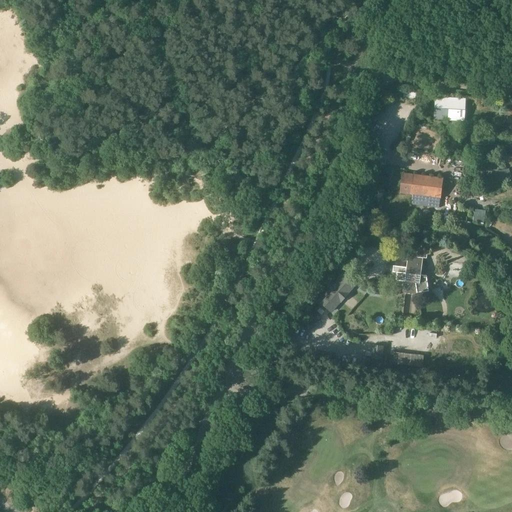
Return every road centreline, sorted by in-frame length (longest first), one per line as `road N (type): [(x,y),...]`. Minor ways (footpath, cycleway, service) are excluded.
road 1 (unknown): [(78,511),(236,309),(349,68),(369,53),(391,0)]
road 2 (unclassified): [(230,369),(363,114)]
road 3 (unclassified): [(230,369),(319,392),(511,412)]
road 4 (unclassified): [(161,511),(230,369)]
road 5 (unknown): [(380,72),(511,90)]
road 6 (track): [(363,114),(414,0)]
